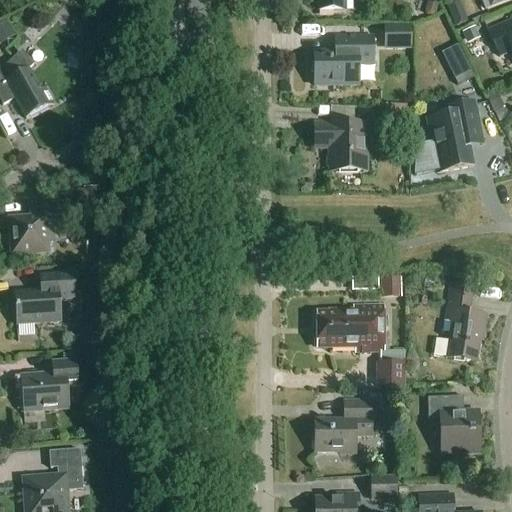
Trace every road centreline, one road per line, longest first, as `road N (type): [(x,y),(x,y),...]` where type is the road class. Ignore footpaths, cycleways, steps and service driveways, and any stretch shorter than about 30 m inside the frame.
road 1 (residential): [(265,511),(258,0)]
road 2 (tertiary): [(194,511),(193,0)]
